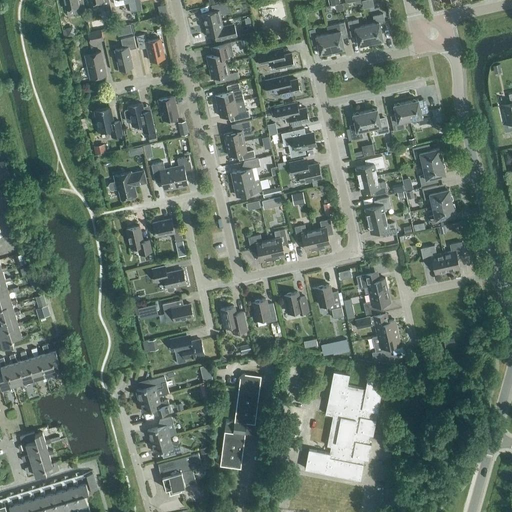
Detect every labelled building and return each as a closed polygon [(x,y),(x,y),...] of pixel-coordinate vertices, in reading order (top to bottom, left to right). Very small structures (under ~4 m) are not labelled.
[(76,0),(64,0),(66,10),(74,8),(76,15),(80,14),(86,13),(83,1),(77,2),(76,0)] [(90,0),(91,4),(101,2),(103,11),(111,10),(108,0),(90,0)] [(123,0),(124,4),(129,3),(130,11),(136,10),(133,0),(123,0)] [(204,25),(221,21),(220,15),(231,12),(228,1),(216,4),(211,5),(212,11),(202,14),(204,25)] [(366,25),(370,42),(383,40),(380,27),(385,26),(383,14),(372,16),(374,23),(366,25)] [(112,26),(110,17),(101,19),(103,28),(112,26)] [(370,42),(366,25),(359,26),(358,19),(347,22),(350,34),(355,33),(358,45),(370,42)] [(221,21),(204,25),(207,37),(214,35),(215,41),(223,39),(236,36),(234,26),(223,28),(221,21)] [(328,33),(332,51),(344,48),(341,36),(347,35),(344,22),(326,26),(328,33)] [(126,34),(132,33),(130,23),(123,25),(126,34)] [(66,29),(62,30),(64,38),(74,36),(74,34),(75,34),(73,27),(65,28),(66,29)] [(332,51),(328,33),(316,36),(314,29),(308,30),(311,43),(317,41),(319,54),(332,51)] [(89,43),(103,40),(101,30),(87,33),(89,43)] [(145,42),(144,34),(136,36),(139,49),(146,47),(150,61),(164,58),(160,38),(145,42)] [(119,70),(132,67),(128,50),(136,48),(133,36),(120,39),(122,48),(114,50),(119,70)] [(250,52),(247,39),(241,40),(243,53),(250,52)] [(208,67),(227,63),(225,57),(233,55),(230,43),(210,47),(212,55),(206,56),(208,67)] [(284,55),(283,48),(272,50),(258,54),(260,65),(274,62),(275,70),(294,66),(291,53),(284,55)] [(90,79),(106,75),(101,52),(85,55),(90,79)] [(227,63),(208,67),(211,78),(224,75),(225,81),(239,78),(237,72),(229,74),(227,63)] [(289,94),(300,92),(297,79),(290,81),(289,75),(265,80),(268,94),(280,91),(281,98),(290,96),(289,94)] [(217,106),(235,102),(243,100),(241,90),(240,90),(238,83),(226,86),(228,92),(215,95),(217,106)] [(511,93),(508,94),(510,103),(500,106),(502,115),(505,114),(507,124),(502,125),(503,126),(511,123),(511,93)] [(177,121),(176,116),(177,116),(173,96),(158,100),(163,119),(168,118),(169,123),(177,121)] [(405,102),(409,120),(417,118),(418,125),(430,122),(428,110),(420,112),(418,99),(405,102)] [(235,102),(217,106),(219,117),(232,114),(234,121),(249,117),(248,110),(238,113),(235,102)] [(393,131),(404,128),(402,121),(409,120),(405,102),(393,105),(396,117),(390,118),(393,131)] [(149,106),(142,107),(142,103),(128,106),(128,109),(125,110),(124,112),(126,122),(128,123),(131,122),(132,126),(141,124),(143,133),(155,130),(149,106)] [(299,109),(297,103),(274,108),(277,120),(289,117),(291,124),(308,121),(305,108),(299,109)] [(113,123),(110,108),(94,111),(97,122),(96,123),(98,132),(110,129),(111,137),(122,135),(119,121),(113,123)] [(364,111),(368,129),(376,127),(378,134),(389,132),(386,120),(379,121),(377,109),(364,111)] [(434,110),(436,122),(443,121),(441,109),(434,110)] [(361,131),(368,129),(364,111),(352,114),(355,126),(350,128),(352,140),(362,138),(361,131)] [(226,145),(244,141),(243,135),(252,133),(249,121),(235,124),(236,131),(223,134),(226,145)] [(181,136),(188,134),(185,122),(178,124),(181,136)] [(281,133),(283,144),(288,143),(290,151),(295,149),(296,152),(304,150),(303,148),(314,146),(311,133),(294,136),(293,131),(281,133)] [(149,142),(157,141),(156,133),(148,135),(149,142)] [(251,140),(244,141),(226,145),(228,156),(241,153),(243,160),(255,157),(251,140)] [(95,154),(106,152),(104,144),(93,146),(95,154)] [(153,157),(150,144),(143,145),(146,158),(153,157)] [(422,166),(442,161),(439,148),(428,151),(426,145),(412,148),(414,159),(420,157),(422,166)] [(16,170),(9,149),(0,151),(0,160),(0,177),(10,174),(9,172),(16,170)] [(171,168),(176,187),(188,184),(185,171),(191,169),(189,156),(177,159),(178,167),(171,168)] [(358,180),(376,176),(374,169),(384,167),(382,156),(367,159),(368,165),(356,168),(358,180)] [(234,184),(255,180),(252,168),(260,166),(258,158),(243,162),(245,169),(232,172),(234,184)] [(309,166),(307,159),(289,163),(292,174),(299,173),(301,182),(321,178),(318,164),(309,166)] [(442,161),(422,166),(424,174),(418,176),(421,186),(436,182),(434,177),(445,174),(442,161)] [(176,187),(171,168),(165,170),(163,162),(151,165),(154,178),(161,176),(164,189),(176,187)] [(146,182),(143,170),(131,173),(131,172),(114,175),(115,181),(110,183),(108,185),(109,189),(111,190),(119,189),(121,199),(136,195),(134,185),(146,182)] [(376,176),(358,180),(361,192),(374,189),(375,195),(387,193),(385,182),(378,183),(376,176)] [(255,180),(234,184),(237,196),(261,191),(262,190),(260,180),(258,179),(255,180)] [(330,193),(328,184),(319,186),(321,192),(323,191),(324,194),(330,193)] [(432,206),(452,202),(448,189),(438,191),(436,185),(422,189),(424,200),(430,198),(432,206)] [(264,198),(282,194),(280,187),(262,191),(264,198)] [(408,199),(414,197),(413,191),(406,192),(408,199)] [(293,205),(305,203),(303,192),(291,194),(293,205)] [(266,208),(277,206),(275,197),(264,199),(266,208)] [(368,221),(385,217),(384,209),(391,207),(388,197),(376,200),(377,206),(365,209),(368,221)] [(330,203),(330,199),(323,200),(324,204),(323,204),(325,215),(333,213),(331,203),(330,203)] [(452,202),(432,206),(434,215),(428,216),(431,228),(446,225),(444,217),(455,215),(452,202)] [(385,217),(368,221),(371,233),(383,230),(384,237),(397,234),(394,222),(387,224),(385,217)] [(172,224),(171,218),(152,223),(155,237),(173,233),(176,242),(183,240),(179,223),(172,224)] [(313,230),(317,248),(329,245),(327,232),(332,231),(329,219),(319,221),(321,228),(313,230)] [(449,231),(464,227),(462,219),(447,224),(449,231)] [(317,248),(313,230),(306,232),(305,225),(294,227),(297,239),(302,238),(305,250),(317,248)] [(143,241),(139,226),(126,229),(131,248),(138,247),(139,254),(151,252),(149,240),(143,241)] [(268,240),(272,258),(284,255),(281,243),(287,241),(284,229),(274,232),(275,239),(268,240)] [(272,258),(268,240),(262,242),(260,235),(248,237),(250,250),(257,248),(260,261),(272,258)] [(443,254),(447,272),(459,269),(456,256),(463,255),(463,256),(464,256),(461,242),(449,245),(451,252),(443,254)] [(447,272),(443,254),(436,255),(434,246),(420,249),(423,263),(432,261),(435,275),(447,272)] [(166,273),(164,266),(152,269),(155,282),(164,280),(166,288),(167,287),(167,291),(169,292),(172,291),(174,289),(173,286),(185,283),(182,269),(166,273)] [(340,270),(341,278),(353,277),(352,269),(340,270)] [(0,283),(6,282),(11,281),(10,278),(5,279),(2,271),(0,271),(0,283)] [(369,294),(387,290),(385,278),(380,279),(378,271),(356,276),(358,284),(360,284),(361,288),(367,287),(369,294)] [(0,300),(0,295),(9,293),(14,292),(13,289),(8,290),(6,282),(0,283),(0,301),(0,300)] [(331,292),(329,285),(316,288),(320,306),(328,304),(329,309),(331,309),(334,318),(343,316),(337,291),(331,292)] [(387,290),(369,294),(370,301),(363,303),(365,315),(378,312),(377,305),(390,302),(387,290)] [(298,298),(297,292),(284,295),(288,313),(296,311),(296,315),(302,313),(302,312),(308,311),(304,296),(298,298)] [(2,307),(12,304),(17,302),(16,300),(11,301),(9,293),(0,295),(0,300),(0,301),(0,313),(4,312),(2,307)] [(47,306),(48,305),(45,295),(36,297),(39,308),(47,306)] [(267,305),(265,299),(252,302),(256,320),(265,318),(266,323),(276,320),(273,304),(267,305)] [(182,300),(162,304),(163,310),(166,323),(174,321),(193,317),(190,304),(183,305),(182,300)] [(139,308),(141,316),(158,312),(156,303),(139,308)] [(5,317),(15,315),(20,313),(19,311),(14,312),(12,304),(2,307),(4,312),(0,313),(0,325),(7,323),(5,317)] [(47,306),(39,308),(42,318),(50,315),(47,306)] [(235,314),(234,306),(221,309),(225,327),(232,325),(233,333),(246,330),(242,312),(235,314)] [(373,337),(396,332),(394,320),(389,321),(387,312),(372,316),(355,320),(356,328),(375,324),(377,336),(373,337)] [(18,323),(15,315),(5,317),(7,323),(0,325),(0,337),(10,334),(8,328),(19,326),(18,323)] [(340,320),(344,336),(352,335),(348,318),(340,320)] [(10,334),(0,337),(0,338),(3,349),(14,345),(12,340),(27,335),(26,332),(21,334),(19,326),(8,328),(10,334)] [(385,350),(384,347),(399,344),(396,332),(387,334),(373,337),(373,338),(372,338),(373,343),(375,344),(377,351),(371,353),(373,360),(387,356),(385,349),(385,350)] [(192,341),(190,335),(169,339),(172,351),(182,349),(184,359),(203,354),(200,340),(192,341)] [(317,338),(305,341),(307,346),(318,344),(317,338)] [(445,347),(455,345),(453,338),(444,340),(445,347)] [(158,339),(144,341),(145,350),(159,348),(158,339)] [(347,339),(331,342),(333,351),(334,354),(349,351),(347,339)] [(251,342),(242,344),(243,352),(253,350),(251,342)] [(321,344),(322,353),(333,351),(331,342),(321,344)] [(42,366),(45,376),(53,373),(55,378),(57,378),(55,369),(53,363),(59,361),(56,350),(44,354),(48,364),(42,366)] [(47,381),(45,376),(42,366),(48,364),(44,354),(33,357),(37,368),(31,369),(34,379),(42,377),(44,382),(47,381)] [(36,384),(34,379),(31,369),(37,368),(33,357),(22,360),(26,371),(20,373),(23,382),(31,380),(33,385),(36,384)] [(25,387),(23,382),(20,373),(26,371),(22,360),(11,363),(15,374),(9,376),(12,386),(20,383),(22,388),(25,387)] [(14,391),(12,386),(9,376),(15,374),(11,363),(0,367),(3,377),(0,378),(0,385),(1,389),(10,387),(11,392),(14,391)] [(213,364),(203,364),(203,379),(213,379),(213,364)] [(303,386),(304,367),(287,365),(285,385),(303,386)] [(365,389),(347,386),(350,374),(334,371),(325,414),(333,416),(327,446),(331,447),(330,453),(309,449),(305,469),(360,480),(364,459),(368,460),(384,381),(368,378),(365,389)] [(255,424),(259,390),(261,374),(244,372),(240,375),(239,387),(234,421),(226,420),(220,466),(240,468),(245,434),(256,436),(257,425),(255,424)] [(139,401),(158,396),(169,393),(164,376),(148,380),(149,386),(136,390),(139,401)] [(158,396),(139,401),(142,412),(156,408),(157,414),(171,410),(170,404),(169,404),(168,400),(160,403),(158,396)] [(212,414),(210,406),(203,407),(205,415),(212,414)] [(299,438),(307,409),(294,406),(286,435),(299,438)] [(161,426),(147,430),(150,441),(169,436),(176,434),(171,417),(159,420),(161,426)] [(211,424),(198,428),(199,432),(203,431),(207,432),(207,439),(211,439),(211,424)] [(45,443),(46,444),(51,442),(50,439),(45,441),(42,432),(35,435),(34,433),(20,437),(22,445),(18,446),(20,451),(27,449),(29,454),(40,451),(38,446),(45,443)] [(169,436),(150,441),(153,452),(161,450),(163,457),(169,456),(181,452),(179,445),(178,443),(173,441),(171,442),(169,436)] [(48,452),(46,444),(45,443),(38,446),(40,451),(29,454),(32,465),(43,462),(41,456),(49,454),(49,455),(54,453),(53,450),(48,452)] [(390,460),(395,461),(398,444),(393,443),(390,460)] [(202,466),(198,453),(165,462),(164,462),(158,463),(165,489),(167,489),(169,495),(181,492),(179,485),(185,484),(185,485),(196,482),(192,469),(202,466)] [(51,463),(49,455),(49,454),(41,456),(43,462),(32,465),(36,477),(59,470),(56,461),(51,463)] [(91,492),(97,490),(93,473),(86,475),(91,492)] [(10,511),(78,511),(82,511),(83,511),(89,511),(84,493),(88,492),(86,483),(9,506),(10,511)]
